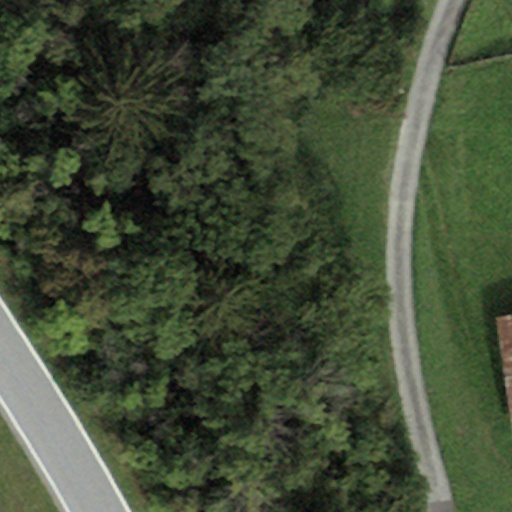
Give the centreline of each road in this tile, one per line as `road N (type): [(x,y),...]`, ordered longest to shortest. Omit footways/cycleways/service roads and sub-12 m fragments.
road 1 (unclassified): [(444,511),(404,263),(418,145),(464,0)]
road 2 (tertiary): [(106,511),(0,342)]
